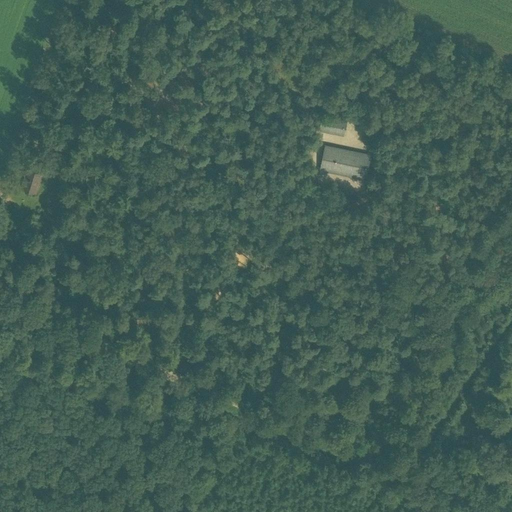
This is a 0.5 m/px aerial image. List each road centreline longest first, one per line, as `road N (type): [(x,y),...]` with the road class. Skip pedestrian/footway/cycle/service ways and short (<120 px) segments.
road 1 (unclassified): [(511,313),(417,450),(399,457),(368,454),(0,315)]
road 2 (track): [(151,371),(229,277),(245,222),(314,109),(430,40)]
